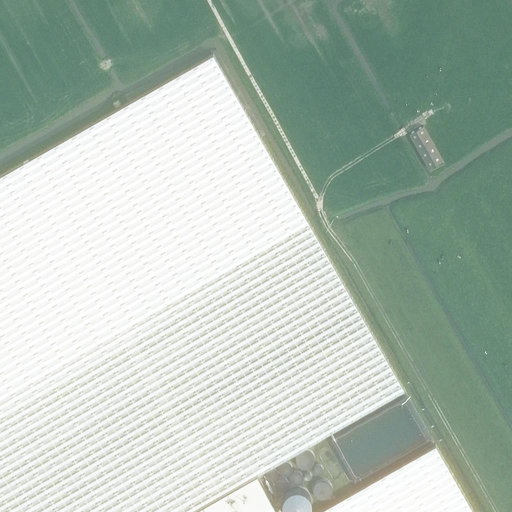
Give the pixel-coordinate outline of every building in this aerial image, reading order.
[(472,511),(435,445),(316,511),(278,511),(257,474),(404,390),(213,54),(0,174),(0,511),(472,511)] [(410,133),(429,169),(443,160),(424,126),(410,133)] [(313,453),(312,451),(311,450),(309,450),(308,449),(306,449),(304,449),(303,449),(301,449),(300,450),(298,451),(297,452),(296,454),(296,455),(295,457),(295,458),(295,460),(296,462),(296,463),(297,464),(299,466),(300,467),(301,467),(303,468),(305,468),(306,468),(308,468),(309,467),(311,466),(312,465),(313,464),(314,462),(314,461),(315,459),(315,457),(314,456),(314,454),(313,453)] [(291,464),(290,463),(289,462),(288,461),(287,461),(286,461),(285,461),(284,461),(282,461),(281,462),(280,462),(280,463),(279,464),(278,465),(278,467),(278,468),(278,469),(278,470),(279,471),(280,472),(280,473),(281,474),(283,474),(284,475),(285,475),(286,475),(287,474),(288,474),(289,473),(290,473),(291,472),(292,471),(292,469),(292,468),(292,467),(292,466),(291,465),(291,464)] [(322,466),(321,465),(320,464),(319,464),(318,464),(317,464),(316,464),(315,465),(314,466),(314,467),(314,468),(314,469),(314,470),(315,471),(315,472),(316,472),(317,472),(317,473),(318,473),(319,473),(320,473),(320,472),(321,472),(322,471),(322,470),(323,469),(323,468),(323,467),(322,466)] [(277,470),(276,469),(275,468),(274,468),(273,467),(272,467),(271,467),(270,467),(269,468),(268,468),(267,469),(267,470),(266,470),(266,471),(265,472),(265,473),(265,475),(266,476),(266,477),(267,477),(268,478),(268,479),(269,479),(270,480),(271,480),(273,480),(274,479),(275,479),(275,478),(276,478),(277,477),(277,476),(278,475),(278,474),(278,473),(278,472),(277,471),(277,470)] [(302,473),(301,473),(300,472),(299,471),(298,471),(297,470),(296,470),(294,471),(293,471),(292,471),(291,472),(290,473),(290,474),(289,475),(289,477),(289,478),(289,479),(289,480),(290,481),(290,482),(291,483),(292,484),(293,485),(295,485),(296,485),(297,485),(298,485),(300,484),(301,484),(302,483),(302,482),(303,481),(303,479),(303,478),(303,477),(303,476),(303,475),(302,473)] [(288,479),(287,478),(286,478),(285,477),(284,477),(283,476),(282,476),(280,476),(279,477),(278,477),(277,478),(276,479),(276,480),(275,481),(275,482),(275,483),(275,485),(275,486),(276,487),(276,488),(277,489),(278,490),(279,490),(281,490),(282,491),(283,491),(284,490),(285,490),(286,489),(287,488),(288,487),(289,486),(289,485),(289,484),(289,483),(289,481),(288,480),(288,479)] [(331,483),(330,482),(328,481),(327,480),(325,480),(324,479),(322,479),(321,479),(319,480),(318,481),(316,482),(315,483),(314,484),(314,486),(313,487),(313,489),(313,491),(314,492),(314,494),(315,495),(316,496),(318,497),(319,498),(321,498),(322,499),(324,498),(326,498),(327,498),(329,497),(330,496),(331,494),(332,493),(332,491),(332,490),(332,488),(332,486),(331,485),(331,483)] [(309,494),(307,492),(305,490),(303,489),(301,488),(298,487),(296,487),(293,488),(291,488),(289,490),(287,491),(285,493),(284,495),(283,497),(282,500),(282,502),(282,505),(283,507),(284,509),(285,511),(307,511),(309,510),(310,508),(311,506),(311,503),(311,501),(311,498),(310,496),(309,494)]
